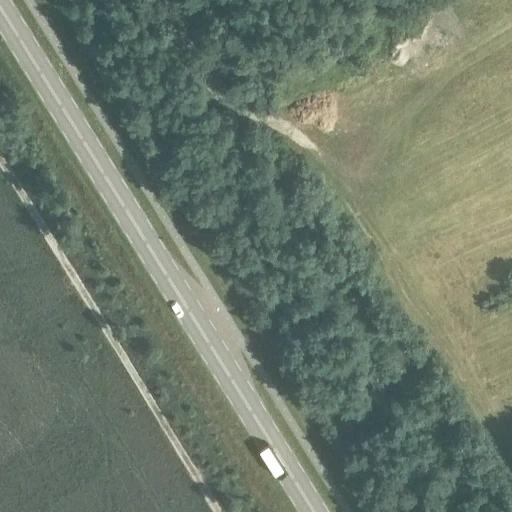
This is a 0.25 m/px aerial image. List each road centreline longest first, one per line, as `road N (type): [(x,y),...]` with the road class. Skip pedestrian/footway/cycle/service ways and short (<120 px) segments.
road 1 (primary): [(309,511),(0,12)]
road 2 (track): [(218,511),(0,161)]
